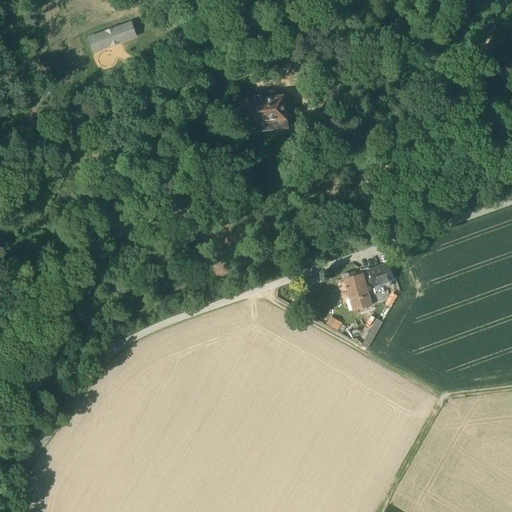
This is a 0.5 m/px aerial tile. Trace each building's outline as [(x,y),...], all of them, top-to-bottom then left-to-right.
[(137,37),(132,21),(88,38),(94,53),(137,37)] [(288,127),(284,96),(241,102),(245,133),(288,127)] [(388,265),(369,271),(374,286),(384,283),(386,288),(391,286),(389,281),(393,279),(388,265)] [(343,276),(353,311),(371,306),(363,274),(355,276),(354,273),(343,276)] [(330,316),(327,325),(339,329),(342,320),(330,316)] [(383,323),(377,320),(362,346),(367,350),(383,323)]
